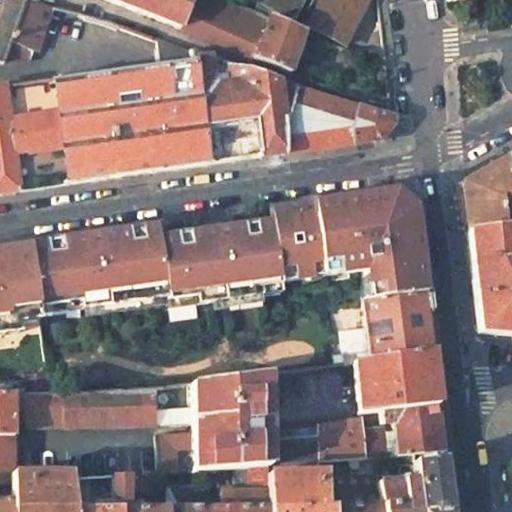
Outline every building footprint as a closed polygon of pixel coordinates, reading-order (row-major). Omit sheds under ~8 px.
[(0,0),(0,63),(1,63),(8,43),(22,2),(23,2),(23,0),(0,0)] [(101,0),(178,30),(190,0),(101,0)] [(190,0),(178,30),(250,61),(265,18),(253,13),(220,0),(190,0)] [(253,0),(252,1),(257,3),(253,13),(265,18),(281,25),(285,18),(289,21),(292,16),(301,0),(320,0),(321,0),(307,27),(343,45),(365,0),(253,0)] [(23,2),(22,2),(8,43),(27,49),(33,51),(36,50),(50,9),(23,2)] [(287,75),(302,34),(281,25),(265,18),(250,61),(287,75)] [(155,40),(158,66),(188,62),(187,52),(155,40)] [(27,49),(8,43),(1,63),(2,65),(23,59),(27,49)] [(158,66),(0,88),(0,194),(283,154),(283,129),(296,90),(187,52),(188,62),(158,66)] [(390,119),(296,90),(283,129),(283,154),(378,141),(391,125),(390,119)] [(506,159),(458,184),(465,235),(501,229),(500,218),(511,217),(511,209),(508,178),(506,159)] [(270,224),(158,240),(156,227),(30,246),(38,308),(81,302),(82,310),(85,310),(162,298),(166,298),(167,302),(195,298),(196,305),(251,297),(249,290),(278,286),(278,283),(360,272),(359,304),(421,296),(411,211),(392,194),(267,212),(270,224)] [(511,228),(501,229),(465,235),(477,334),(511,337),(511,228)] [(30,246),(0,250),(0,335),(18,333),(16,323),(40,320),(39,316),(38,308),(30,246)] [(251,297),(279,293),(278,286),(249,290),(251,297)] [(366,363),(428,354),(421,296),(359,304),(363,331),(366,363)] [(162,298),(85,310),(86,318),(163,307),(162,298)] [(168,309),(196,305),(195,298),(167,302),(168,309)] [(81,302),(38,308),(39,316),(82,310),(81,302)] [(366,363),(363,331),(338,334),(341,353),(330,354),(332,367),(352,365),(366,363)] [(428,354),(366,363),(352,365),(357,415),(373,413),(378,413),(378,412),(435,405),(428,354)] [(278,374),(268,375),(270,391),(270,398),(279,397),(278,374)] [(189,386),(191,470),(216,469),(249,467),(266,465),(317,462),(316,427),(316,426),(266,430),(265,375),(226,381),(189,386)] [(154,390),(23,396),(24,429),(155,426),(154,390)] [(0,438),(11,439),(10,395),(0,395),(0,438)] [(435,405),(378,412),(378,413),(378,418),(379,426),(393,424),(393,432),(396,456),(411,455),(440,453),(435,405)] [(317,462),(362,460),(360,432),(358,420),(316,427),(317,462)] [(381,430),(360,432),(362,460),(396,456),(393,432),(382,433),(381,430)] [(183,441),(183,435),(155,436),(157,474),(166,473),(170,473),(169,442),(183,441)] [(11,439),(0,438),(0,487),(9,487),(10,476),(11,476),(11,439)] [(447,507),(441,461),(412,463),(414,482),(415,507),(447,507)] [(317,462),(266,465),(266,476),(317,475),(317,462)] [(266,465),(249,467),(247,491),(266,492),(266,476),(266,465)] [(343,470),(326,471),(326,483),(328,483),(329,508),(379,507),(377,483),(376,468),(375,465),(362,466),(362,470),(343,471),(343,470)] [(109,511),(70,511),(164,511),(165,509),(151,509),(126,510),(125,473),(108,478),(109,511)] [(148,475),(125,473),(126,510),(151,509),(148,475)] [(317,475),(266,476),(266,492),(266,511),(318,511),(318,508),(317,497),(317,486),(317,475)] [(53,476),(11,476),(10,476),(9,487),(9,511),(70,511),(67,482),(66,476),(53,476)] [(414,482),(377,483),(379,507),(379,511),(447,511),(447,507),(415,507),(414,482)] [(206,486),(165,487),(165,509),(210,507),(219,507),(218,496),(207,496),(206,486)] [(0,511),(9,511),(9,487),(0,487),(0,511)] [(247,491),(218,491),(218,496),(219,507),(218,511),(266,511),(266,492),(247,491)]
